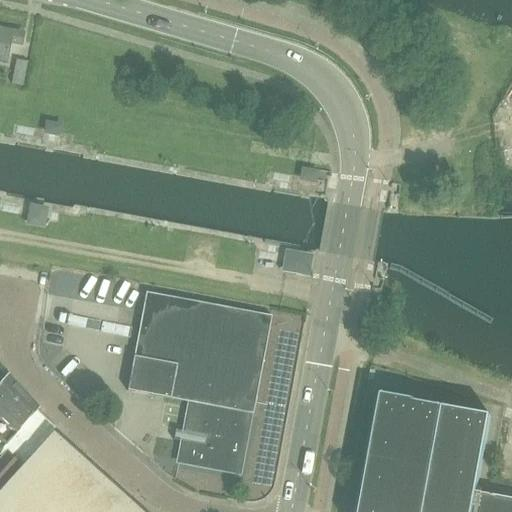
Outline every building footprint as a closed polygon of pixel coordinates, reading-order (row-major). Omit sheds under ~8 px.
[(511,82),(511,0),(455,0),(451,12),(434,55),(428,72),(500,102),(511,82)] [(0,61),(5,63),(8,43),(20,45),(22,34),(0,29),(0,61)] [(27,63),(15,60),(10,84),(22,87),(27,63)] [(46,125),(46,131),(45,133),(58,135),(59,127),(46,125)] [(313,182),(313,181),(314,174),(302,172),(300,180),(313,182)] [(30,223),(40,224),(43,212),(32,210),(30,223)] [(288,256),(285,271),(298,273),(299,266),(307,268),(308,259),(288,256)] [(189,403),(189,404),(183,433),(175,432),(173,439),(182,440),(177,463),(238,475),(250,415),(252,415),(270,317),(145,293),(126,391),(189,403)] [(0,441),(6,446),(37,411),(5,377),(0,382),(0,441)] [(490,416),(443,407),(423,511),(511,511),(511,499),(476,493),(490,416)] [(37,411),(6,446),(0,451),(0,457),(0,458),(4,454),(20,468),(52,432),(54,430),(55,429),(40,414),(37,411)] [(139,511),(52,432),(20,468),(20,469),(5,486),(4,485),(0,489),(0,511),(139,511)] [(0,489),(4,485),(5,486),(20,469),(20,468),(4,454),(0,458),(0,489)]
